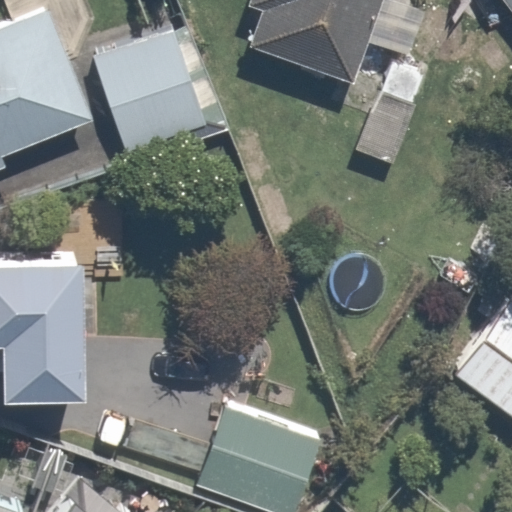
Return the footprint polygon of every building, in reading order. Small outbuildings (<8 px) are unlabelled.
[(35,0),(0,13),(0,139),(85,108),(44,0),(35,0)] [(250,0),(241,32),(342,64),(362,0),(250,0)] [(511,0),(498,0),(511,17),(511,0)] [(219,101),(179,6),(82,46),(122,142),(219,101)] [(428,64),(388,47),(351,133),(391,150),(428,64)] [(0,221),(0,378),(83,378),(80,221),(0,221)] [(511,286),(499,278),(437,372),(511,422),(511,286)] [(325,429),(219,390),(190,468),(296,507),(325,429)]
